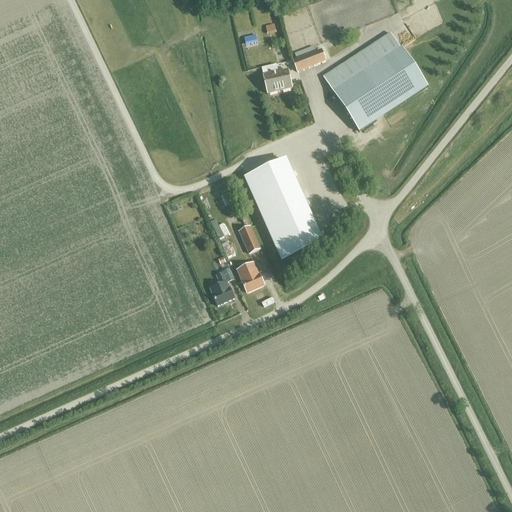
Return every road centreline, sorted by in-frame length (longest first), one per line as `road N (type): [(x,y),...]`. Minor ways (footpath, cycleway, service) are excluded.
road 1 (unclassified): [(0,437),(256,323),(300,299),(380,232)]
road 2 (unclassified): [(511,498),(380,232)]
road 3 (unclassified): [(380,232),(385,213),(511,55)]
road 4 (unknown): [(380,232),(326,127),(257,157)]
